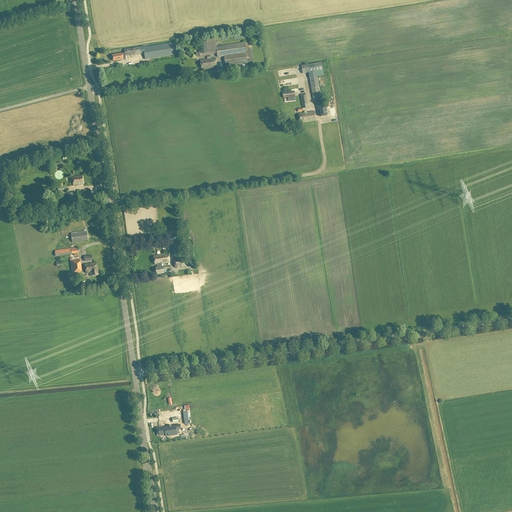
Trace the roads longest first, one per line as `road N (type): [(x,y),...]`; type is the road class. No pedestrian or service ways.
road 1 (tertiary): [(134,377),(74,0)]
road 2 (unclassified): [(134,377),(511,323)]
road 3 (tertiary): [(156,511),(134,377)]
